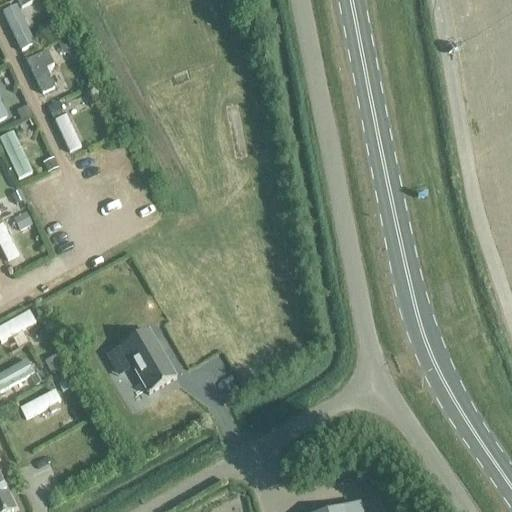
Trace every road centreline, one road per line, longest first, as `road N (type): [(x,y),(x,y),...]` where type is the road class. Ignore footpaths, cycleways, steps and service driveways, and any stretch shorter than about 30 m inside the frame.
road 1 (primary): [(351,0),(414,310),(463,417),(511,488)]
road 2 (unclassified): [(297,0),(377,380)]
road 3 (unclassified): [(437,0),(465,159),(511,316)]
road 4 (unclassified): [(377,380),(149,511)]
road 5 (unclassified): [(377,380),(465,511)]
